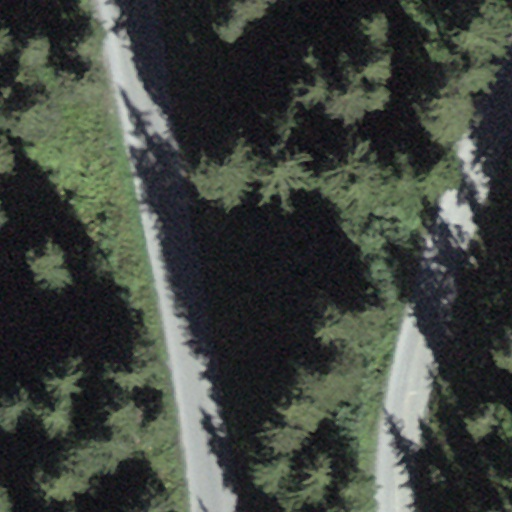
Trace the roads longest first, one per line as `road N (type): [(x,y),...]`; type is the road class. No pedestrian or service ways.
road 1 (track): [(229,511),(226,430),(123,0)]
road 2 (track): [(511,84),(467,170),(418,421),(420,511)]
